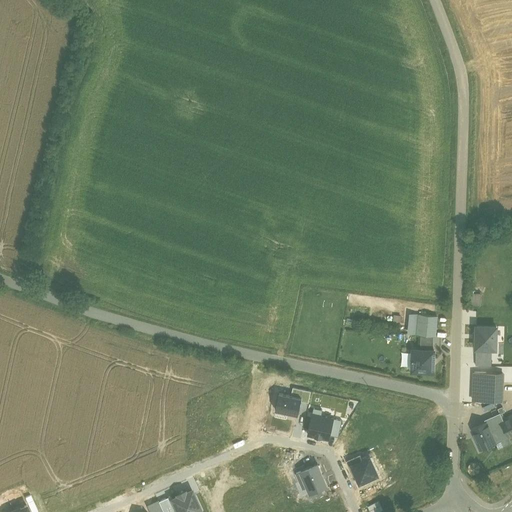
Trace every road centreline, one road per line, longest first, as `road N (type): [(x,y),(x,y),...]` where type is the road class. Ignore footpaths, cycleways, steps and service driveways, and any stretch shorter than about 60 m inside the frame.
road 1 (unclassified): [(0,278),(116,317),(453,402)]
road 2 (unclassified): [(436,0),(457,56),(464,108),(453,402)]
road 3 (residential): [(103,511),(264,437),(329,452),(354,511)]
